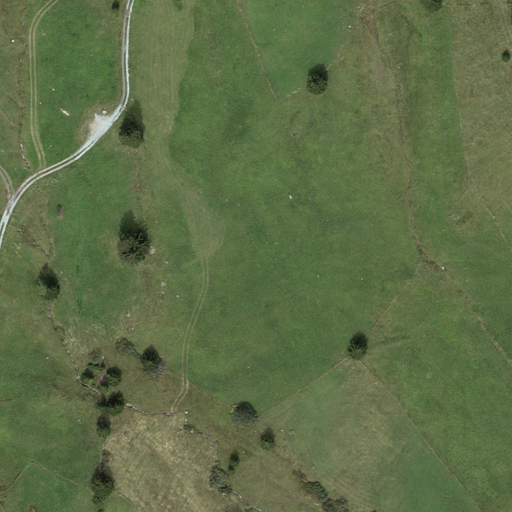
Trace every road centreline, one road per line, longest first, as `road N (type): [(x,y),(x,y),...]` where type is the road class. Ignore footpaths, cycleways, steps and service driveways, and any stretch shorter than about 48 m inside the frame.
road 1 (track): [(0,235),(11,199),(26,183),(80,153),(104,126)]
road 2 (track): [(130,0),(125,95),(104,126)]
